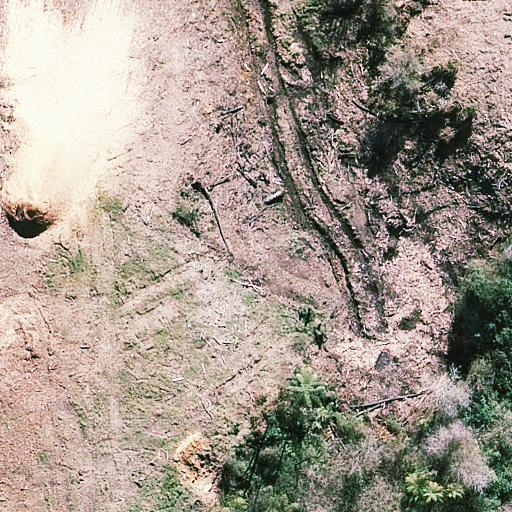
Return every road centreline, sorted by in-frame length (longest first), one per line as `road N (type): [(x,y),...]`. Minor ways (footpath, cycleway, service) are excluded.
road 1 (motorway): [(511,11),(276,86),(0,206)]
road 2 (motorway): [(0,93),(220,0)]
